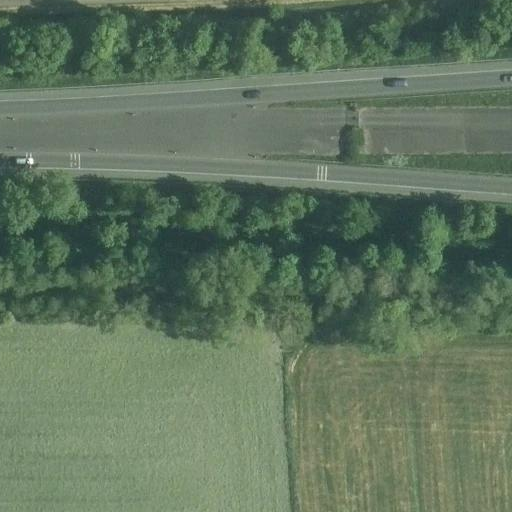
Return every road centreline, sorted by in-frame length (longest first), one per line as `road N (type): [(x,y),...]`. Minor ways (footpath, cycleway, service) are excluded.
road 1 (primary): [(511,78),(0,106)]
road 2 (primary): [(0,163),(511,186)]
